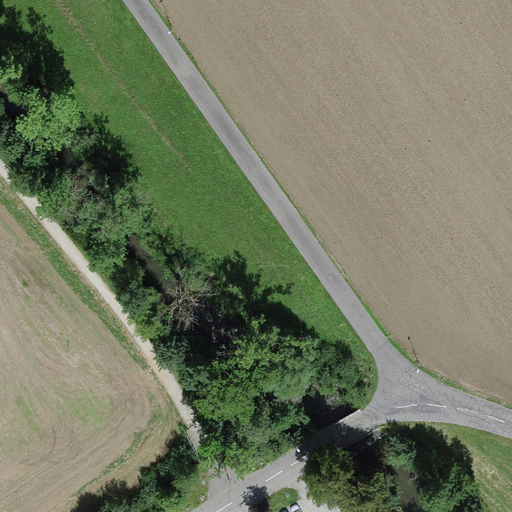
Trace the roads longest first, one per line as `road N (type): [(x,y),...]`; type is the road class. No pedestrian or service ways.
road 1 (residential): [(393,402),(393,369),(138,0)]
road 2 (track): [(230,499),(143,339),(0,166)]
road 3 (tertiary): [(393,402),(208,511)]
road 4 (tertiary): [(511,424),(439,402),(393,402)]
